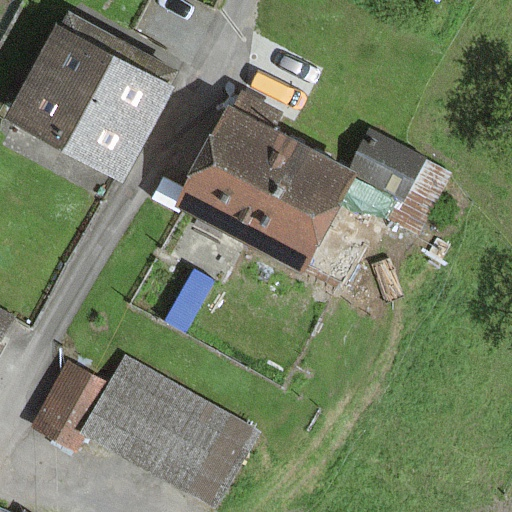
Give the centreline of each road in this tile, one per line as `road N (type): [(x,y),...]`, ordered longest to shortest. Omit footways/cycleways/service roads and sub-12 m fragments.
road 1 (unclassified): [(239,0),(195,103),(96,249),(0,413)]
road 2 (unclassified): [(0,438),(155,511)]
